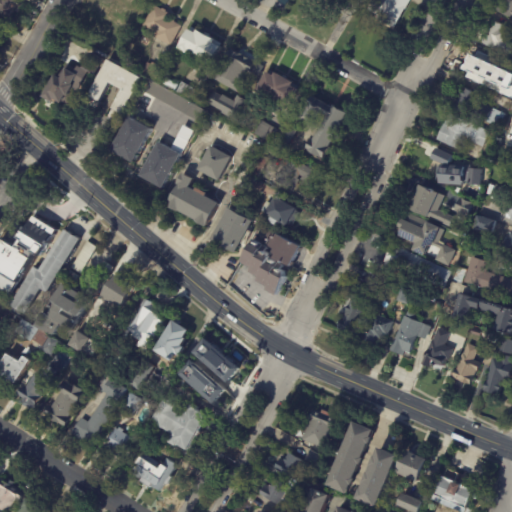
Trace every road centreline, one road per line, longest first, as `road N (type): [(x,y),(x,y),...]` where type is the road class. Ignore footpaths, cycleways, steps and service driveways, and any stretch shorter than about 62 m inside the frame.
road 1 (primary): [(511,448),(296,358),(250,330),(0,117)]
road 2 (residential): [(438,0),(277,347),(186,511)]
road 3 (residential): [(210,511),(296,358),(461,0)]
road 4 (residential): [(413,104),(223,0)]
road 5 (residential): [(128,511),(0,431)]
